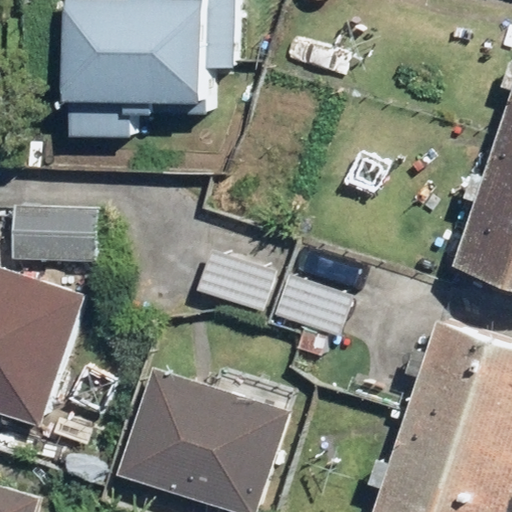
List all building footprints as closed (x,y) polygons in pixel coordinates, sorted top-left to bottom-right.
[(80,0),(79,131),(141,132),(141,97),(219,98),(220,62),(240,62),(240,0),(80,0)] [(511,117),(468,259),(511,272),(511,117)] [(21,201),(19,254),(104,256),(106,204),(21,201)] [(217,244),(205,285),(270,305),(283,263),(217,244)] [(0,401),(54,419),(98,290),(0,256),(0,401)] [(290,271),(279,310),(351,332),(363,293),(290,271)] [(511,511),(511,332),(445,312),(380,511),(511,511)] [(161,361),(127,469),(263,511),(267,511),(302,405),(161,361)] [(0,475),(0,511),(41,511),(49,491),(0,475)]
